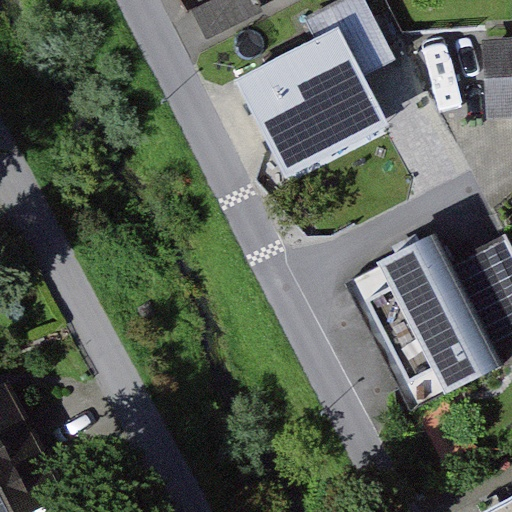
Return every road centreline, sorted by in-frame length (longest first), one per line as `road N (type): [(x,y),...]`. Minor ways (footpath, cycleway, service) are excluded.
road 1 (residential): [(413,511),(153,0)]
road 2 (residential): [(0,159),(188,511)]
